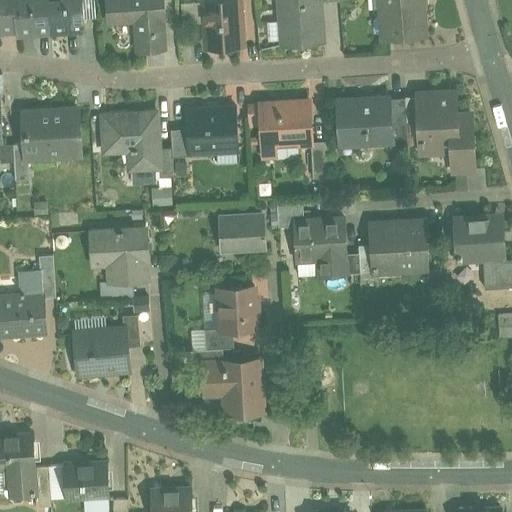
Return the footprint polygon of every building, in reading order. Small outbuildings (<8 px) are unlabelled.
[(0,0),(0,32),(19,31),(16,0),(0,0)] [(50,0),(16,0),(19,31),(19,34),(53,31),(50,0)] [(50,0),(53,31),(86,29),(83,0),(50,0)] [(165,0),(109,0),(111,20),(140,17),(142,50),(165,48),(162,16),(166,15),(165,0)] [(243,0),(216,0),(206,1),(209,45),(214,45),(219,50),(227,49),(232,44),(246,43),(243,0)] [(281,0),(285,44),(326,40),(324,0),(323,0),(281,0)] [(383,0),(384,11),(386,11),(388,37),(429,34),(426,0),(383,0)] [(456,96),(442,97),(442,93),(420,94),(422,121),(423,149),(425,149),(425,148),(455,146),(456,167),(475,166),(472,112),(457,113),(456,96)] [(420,94),(408,95),(408,97),(409,122),(422,121),(420,94)] [(391,96),(340,99),(343,138),(359,137),(360,142),(393,141),(394,140),(391,98),(391,96)] [(408,97),(391,98),(394,140),(393,141),(393,145),(411,144),(409,122),(408,97)] [(311,101),(262,104),(264,143),(313,140),(314,145),(315,145),(311,101)] [(238,106),(189,109),(190,128),(191,147),(193,147),(193,155),(241,152),(238,106)] [(80,109),(26,112),(28,142),(29,158),(30,158),(83,154),(80,109)] [(159,112),(104,115),(106,151),(131,149),(132,168),(162,167),(163,167),(161,148),(159,112)] [(8,120),(2,120),(3,140),(2,140),(3,162),(16,161),(15,143),(9,143),(8,120)] [(190,128),(173,129),(174,147),(174,157),(193,155),(193,147),(191,147),(190,128)] [(28,142),(15,143),(16,161),(17,179),(31,178),(30,158),(29,158),(28,142)] [(315,145),(314,145),(316,177),(333,176),(331,144),(315,145)] [(174,147),(161,148),(163,167),(162,167),(163,177),(176,176),(174,157),(174,147)] [(304,199),(279,201),(281,228),(296,227),(296,220),(306,219),(304,199)] [(265,215),(225,217),(226,250),(267,247),(267,236),(269,236),(268,233),(266,234),(265,215)] [(306,219),(296,220),(296,227),(299,260),(324,259),(325,273),(349,272),(345,216),(306,219)] [(497,217),(458,219),(461,259),(487,258),(487,266),(505,265),(505,262),(504,245),(499,245),(497,217)] [(426,220),(372,224),(373,244),(375,271),(375,273),(379,273),(379,264),(401,263),(402,270),(429,268),(426,220)] [(148,227),(92,231),(94,254),(109,253),(111,281),(152,278),(148,227)] [(373,244),(360,245),(362,272),(375,271),(373,244)] [(56,254),(37,255),(37,257),(42,257),(43,269),(44,269),(46,297),(58,296),(56,254)] [(505,265),(487,266),(488,288),(511,286),(511,261),(505,262),(505,265)] [(0,295),(0,334),(48,332),(46,297),(44,269),(43,269),(22,271),(23,294),(0,295)] [(257,286),(221,288),(223,328),(223,330),(235,329),(259,327),(257,286)] [(511,314),(500,316),(501,326),(511,325),(511,314)] [(142,315),(127,316),(128,328),(129,328),(130,347),(145,346),(142,315)] [(511,325),(501,326),(502,338),(511,337),(511,325)] [(109,334),(79,336),(79,333),(78,333),(81,374),(107,372),(106,371),(131,369),(131,370),(132,370),(130,347),(129,328),(128,328),(109,329),(109,334)] [(235,329),(223,330),(223,328),(207,329),(208,350),(225,349),(237,348),(235,329)] [(208,350),(198,351),(199,365),(207,364),(207,363),(226,362),(225,349),(208,350)] [(226,362),(207,363),(207,364),(209,393),(227,392),(228,413),(265,411),(262,360),(226,362)] [(317,403),(305,404),(307,426),(318,426),(317,403)] [(34,434),(6,437),(6,435),(0,435),(0,470),(13,469),(37,468),(34,434)] [(109,462),(80,464),(79,463),(68,463),(71,498),(111,496),(109,462)] [(50,467),(37,468),(38,491),(37,491),(38,506),(53,505),(50,467)] [(37,468),(13,469),(14,497),(18,500),(24,500),(27,496),(27,492),(37,491),(38,491),(37,468)] [(195,511),(194,489),(165,490),(165,489),(153,490),(154,511),(195,511)] [(130,511),(130,499),(115,499),(115,511),(130,511)]
